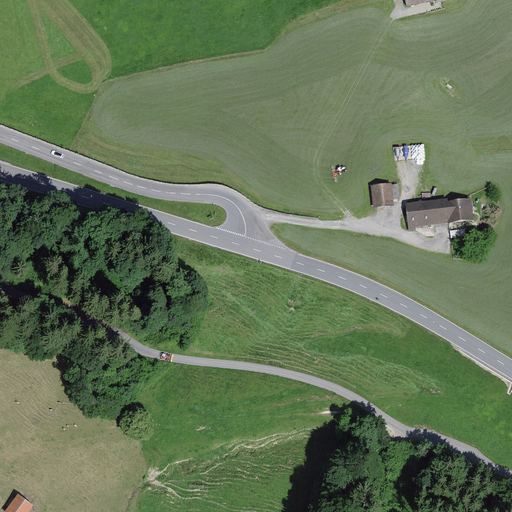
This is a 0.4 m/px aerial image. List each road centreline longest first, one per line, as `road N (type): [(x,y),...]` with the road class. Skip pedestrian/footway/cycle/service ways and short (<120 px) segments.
road 1 (unclassified): [(0,289),(152,355),(342,390),(511,477)]
road 2 (secondary): [(242,246),(369,289),(511,370)]
road 3 (tertiary): [(242,246),(242,214),(225,198),(137,186),(0,134)]
road 4 (secondary): [(0,171),(242,246)]
road 5 (track): [(357,227),(318,177),(317,159),(390,20)]
road 6 (track): [(242,214),(390,230),(443,244)]
